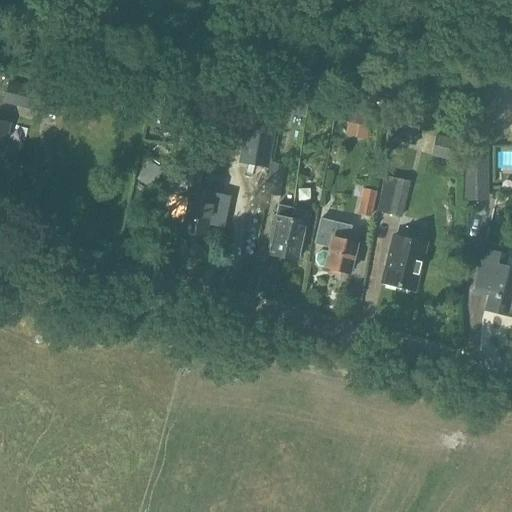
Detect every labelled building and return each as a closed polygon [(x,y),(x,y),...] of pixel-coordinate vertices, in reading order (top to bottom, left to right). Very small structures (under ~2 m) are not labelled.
[(5,87),(1,103),(52,116),(56,101),(5,87)] [(172,95),(156,92),(149,122),(165,125),(172,95)] [(350,100),(347,123),(370,127),(374,103),(350,100)] [(271,114),(247,110),(241,157),(265,160),(271,114)] [(0,165),(8,167),(14,144),(0,140),(0,134),(4,120),(0,119),(0,165)] [(437,136),(432,157),(453,163),(459,142),(437,136)] [(461,202),(474,202),(488,202),(488,151),(461,151),(461,202)] [(265,192),(278,194),(283,163),(270,161),(265,192)] [(189,171),(187,182),(199,185),(201,174),(189,171)] [(397,180),(389,215),(401,218),(409,183),(397,180)] [(190,189),(181,231),(204,236),(205,233),(213,194),(190,189)] [(362,189),(356,214),(370,218),(376,192),(362,189)] [(281,256),(292,208),(278,205),(275,217),(274,217),(266,252),(281,256)] [(292,208),(281,256),(296,260),(303,233),(305,224),(304,224),(306,211),(292,208)] [(331,238),(323,268),(329,269),(331,274),(339,277),(344,273),(348,274),(355,244),(346,242),(350,227),(338,224),(335,232),(334,233),(333,239),(331,238)] [(381,283),(413,291),(425,245),(393,237),(381,283)] [(484,252),(474,291),(487,295),(484,309),(511,316),(511,271),(502,268),(504,257),(484,252)]
